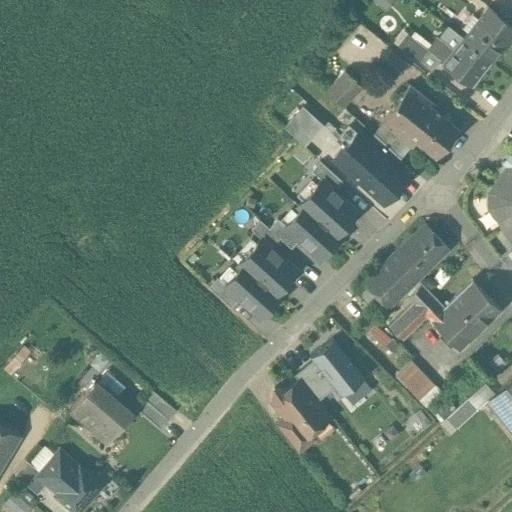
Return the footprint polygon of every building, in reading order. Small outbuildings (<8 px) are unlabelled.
[(511,24),(488,6),(464,37),(490,59),(500,46),(504,49),(511,38),(511,24)] [(453,50),(436,37),(427,48),(440,59),(439,60),(470,84),(490,59),(464,37),(453,50)] [(427,48),(414,39),(405,51),(430,71),(439,60),(440,59),(427,48)] [(361,85),(344,70),(326,89),(343,105),(361,85)] [(410,84),(380,120),(383,122),(374,132),(400,156),(411,144),(412,145),(415,141),(434,157),(457,128),(430,105),(432,102),(410,84)] [(305,143),(324,122),(301,101),(282,122),(305,143)] [(354,114),(344,105),(333,117),(343,126),(354,114)] [(374,132),(354,114),(343,126),(323,147),(373,193),(404,159),(400,156),(374,132)] [(320,159),(312,169),(321,177),(334,189),(343,180),(320,159)] [(511,162),(502,176),(503,177),(491,192),(491,206),(503,223),(502,224),(511,236),(511,162)] [(334,189),(321,177),(311,189),(347,221),(357,209),(334,189)] [(337,232),(347,221),(311,189),(298,203),(302,206),(334,235),(337,232)] [(337,232),(334,235),(302,206),(285,225),(299,238),(320,256),(340,234),(337,232)] [(269,226),(260,218),(251,228),(261,237),(273,248),(282,238),(269,226)] [(277,218),(269,226),(282,238),(292,247),(299,238),(285,225),(277,218)] [(424,221),(363,280),(373,291),(388,306),(449,247),(424,221)] [(273,248),(261,237),(251,248),(287,280),(297,269),(273,248)] [(277,291),(287,280),(251,248),(238,262),(241,265),(274,294),(277,291)] [(280,293),(277,291),(274,294),(241,265),(225,283),(239,296),(261,315),(280,293)] [(217,276),(209,285),(231,305),(239,296),(225,283),(217,276)] [(373,291),(363,280),(354,289),(364,299),(373,291)] [(467,283),(443,307),(420,282),(408,294),(414,300),(426,313),(459,348),(498,308),(474,283),(467,283)] [(414,300),(389,324),(402,337),(426,313),(414,300)] [(388,338),(372,323),(364,331),(381,346),(388,338)] [(333,336),(310,354),(313,358),(335,386),(341,393),(364,375),(333,336)] [(406,353),(388,338),(381,346),(377,351),(395,366),(406,353)] [(313,358),(293,374),(297,379),(315,402),(335,386),(313,358)] [(409,361),(394,375),(404,385),(419,371),(409,361)] [(419,371),(404,385),(412,393),(426,379),(419,371)] [(511,377),(492,394),(487,398),(511,428),(511,377)] [(297,379),(285,388),(273,387),(272,399),(285,415),(303,438),(310,432),(328,418),(315,402),(297,379)] [(426,379),(412,393),(417,398),(431,384),(426,379)] [(103,387),(94,380),(70,408),(107,440),(132,412),(114,397),(113,398),(102,389),(103,387)] [(482,383),(467,397),(477,408),(487,398),(492,394),(482,383)] [(467,397),(446,416),(456,426),(477,408),(467,397)] [(449,400),(437,411),(443,418),(455,406),(449,400)] [(303,438),(285,415),(275,423),(297,451),(309,442),(310,432),(303,438)] [(0,423),(0,468),(20,435),(0,423)] [(100,484),(59,449),(40,471),(38,474),(47,482),(60,493),(58,495),(77,511),(100,484)] [(40,471),(27,460),(14,474),(37,493),(47,482),(38,474),(40,471)]
